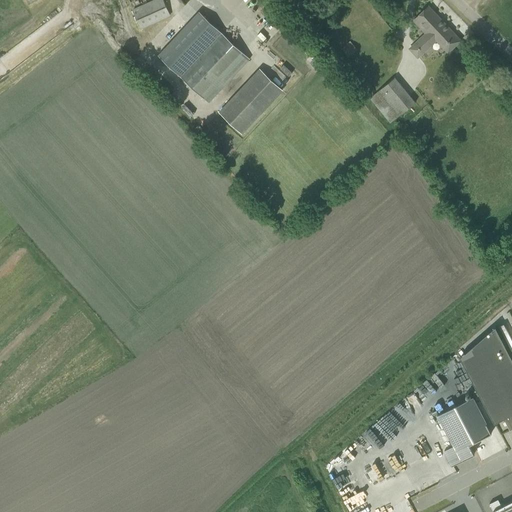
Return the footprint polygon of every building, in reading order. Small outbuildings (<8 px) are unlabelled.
[(154,0),(133,10),(141,28),(170,15),(163,0),(154,0)] [(415,44),(423,52),(437,40),(448,52),(461,40),(428,6),(416,18),(426,28),(423,31),(425,34),(415,44)] [(158,55),(209,103),(250,59),(199,11),(158,55)] [(349,41),(340,48),(346,55),(355,48),(349,41)] [(371,98),(391,122),(415,102),(395,78),(371,98)] [(239,90),(219,112),(242,134),(262,112),(239,90)] [(511,356),(496,325),(460,356),(495,423),(504,418),(510,430),(511,429),(511,356)] [(444,450),(452,465),(475,453),(470,444),(492,433),(473,396),(439,414),(454,445),(444,450)] [(494,511),(511,511),(511,500),(502,506),(498,499),(490,503),(494,511)]
